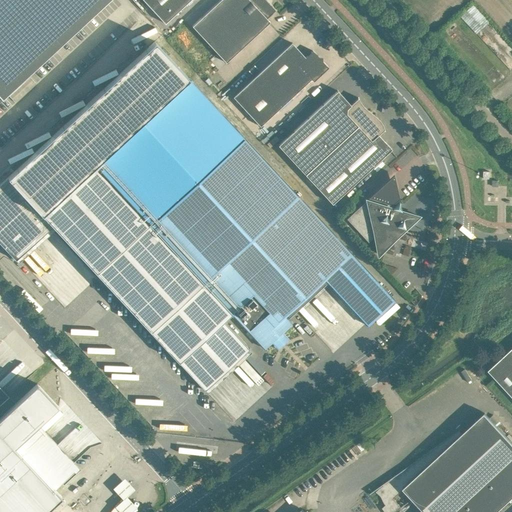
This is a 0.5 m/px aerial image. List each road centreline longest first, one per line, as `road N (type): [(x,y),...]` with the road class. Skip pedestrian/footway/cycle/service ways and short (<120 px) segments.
road 1 (unclassified): [(453,240),(443,290),(398,355),(192,504)]
road 2 (unclassified): [(310,0),(430,133),(452,194),(453,240)]
road 3 (unclassified): [(192,504),(0,295)]
road 4 (unclassified): [(511,141),(382,0)]
road 5 (unknown): [(0,130),(118,18),(124,0)]
